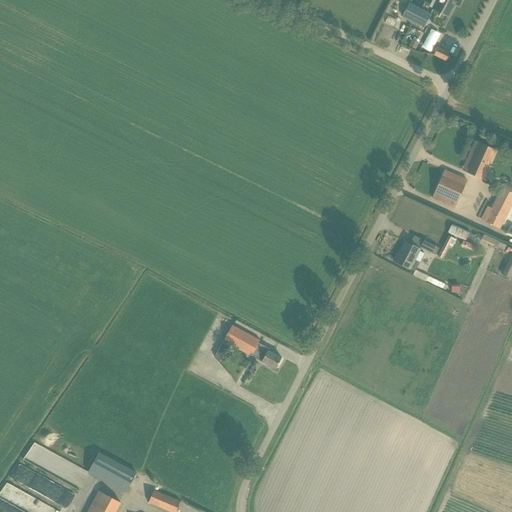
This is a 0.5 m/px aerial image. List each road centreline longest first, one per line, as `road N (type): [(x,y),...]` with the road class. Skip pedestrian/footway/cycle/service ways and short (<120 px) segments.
road 1 (unclassified): [(240,511),(240,497),(449,90)]
road 2 (unclassified): [(449,90),(268,0)]
